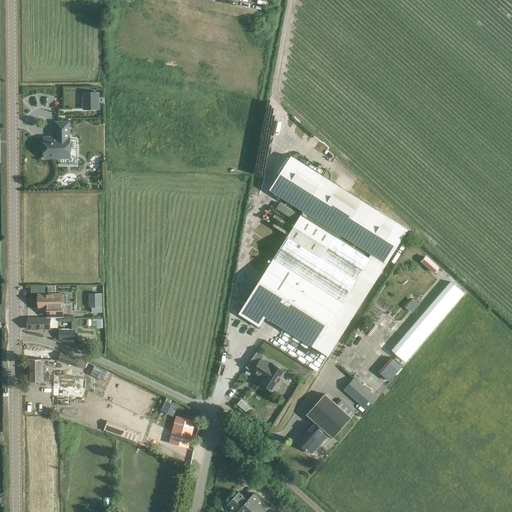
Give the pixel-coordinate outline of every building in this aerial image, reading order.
[(98,109),(98,93),(84,93),(84,109),(98,109)] [(68,138),(68,124),(68,123),(56,123),(56,138),(44,138),(44,143),(43,143),(41,145),(41,150),(43,151),(44,151),(44,158),(69,158),(69,138),(68,138)] [(303,211),(238,314),(258,327),(265,317),(328,356),(407,230),(290,156),(269,190),(303,211)] [(80,166),(80,182),(94,182),(94,166),(80,166)] [(346,181),(344,186),(356,192),(358,187),(346,181)] [(432,263),(426,257),(422,262),(434,272),(438,268),(432,263)] [(62,294),(38,295),(39,308),(47,308),(47,317),(63,316),(63,305),(66,305),(66,295),(62,295),(62,294)] [(92,313),(102,313),(102,294),(89,294),(89,307),(92,307),(92,313)] [(419,306),(411,299),(404,307),(412,314),(419,306)] [(51,318),(28,318),(28,329),(57,329),(57,319),(51,319),(51,318)] [(79,333),(63,333),(63,343),(79,343),(79,333)] [(416,351),(410,345),(398,359),(404,364),(416,351)] [(79,359),(60,353),(58,360),(77,366),(79,359)] [(43,366),(43,359),(28,359),(28,381),(49,381),(49,374),(45,374),(45,366),(43,366)] [(271,365),(261,359),(253,372),(259,376),(260,374),(264,377),(260,382),(273,390),(285,372),(272,364),(271,365)] [(402,368),(391,359),(378,374),(389,383),(402,368)] [(54,375),(52,396),(85,399),(85,390),(92,391),(92,378),(86,377),(86,378),(54,375)] [(355,377),(344,390),(361,406),(372,393),(355,377)] [(325,394),(306,415),(332,438),(351,417),(325,394)] [(188,448),(195,421),(176,416),(169,443),(188,448)] [(138,440),(141,431),(108,419),(104,429),(138,440)] [(307,451),(307,450),(310,453),(312,453),(317,448),(317,446),(314,443),(318,439),(308,430),(296,442),(307,451)] [(263,511),(268,508),(253,495),(247,501),(238,493),(228,504),(236,511),(263,511)]
